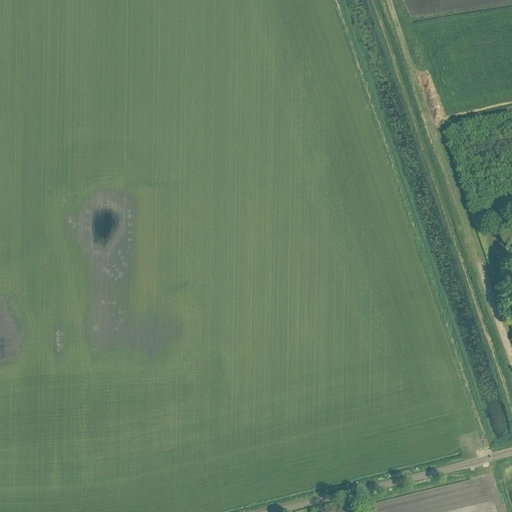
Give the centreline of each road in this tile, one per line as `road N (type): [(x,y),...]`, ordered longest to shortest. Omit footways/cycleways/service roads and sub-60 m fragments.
road 1 (track): [(511,361),(389,0)]
road 2 (unclassified): [(511,453),(274,511)]
